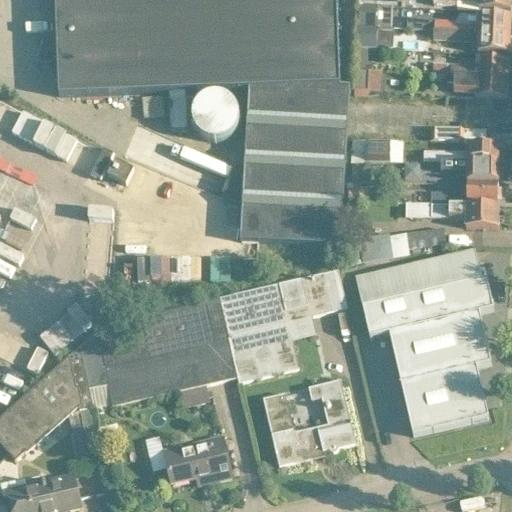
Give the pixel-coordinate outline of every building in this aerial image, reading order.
[(55,0),(59,99),(168,95),(187,94),(250,92),(241,244),(341,250),(350,90),(341,90),(337,0),(55,0)] [(381,9),(381,0),(360,0),(360,8),(364,9),(381,9)] [(433,0),(433,7),(456,9),(457,6),(480,6),(480,12),(511,13),(511,0),(433,0)] [(360,8),(359,29),(390,31),(392,10),(379,9),(364,9),(360,8)] [(480,17),(480,26),(410,23),(410,32),(432,33),(510,38),(511,19),(480,17)] [(387,33),(356,29),(354,49),(385,52),(387,33)] [(478,55),(509,57),(510,38),(432,33),(432,44),(479,46),(478,55)] [(356,51),(354,72),(367,73),(368,52),(356,51)] [(478,60),(477,69),(433,67),(432,75),(450,76),(450,78),(508,81),(509,62),(478,60)] [(382,74),(367,73),(355,72),(354,91),(367,92),(367,93),(380,94),(382,74)] [(454,97),(507,100),(508,81),(450,78),(447,77),(446,85),(454,86),(454,97)] [(168,95),(170,133),(188,132),(187,94),(168,95)] [(431,132),(431,144),(466,144),(466,133),(431,132)] [(351,143),(351,165),(352,165),(363,165),(368,165),(369,143),(351,143)] [(391,166),(391,143),(369,143),(368,165),(391,166)] [(424,165),(424,166),(499,166),(499,148),(468,147),(468,157),(424,156),(424,165)] [(126,188),(134,172),(116,162),(108,178),(126,188)] [(466,185),(499,185),(499,166),(424,166),(424,165),(409,166),(409,176),(424,176),(424,175),(466,175),(466,185)] [(467,196),(432,195),(432,207),(498,208),(498,189),(468,189),(467,196)] [(467,231),(498,231),(498,208),(432,207),(397,206),(397,220),(467,221),(467,231)] [(363,266),(408,258),(407,252),(445,246),(443,231),(359,245),(363,266)] [(356,281),(370,342),(390,337),(479,316),(490,314),(475,253),(356,281)] [(337,273),(235,297),(218,302),(236,382),(238,382),(239,385),(300,373),(294,344),(317,339),(313,321),(347,314),(337,273)] [(107,328),(99,334),(81,350),(91,392),(109,388),(113,410),(181,396),(184,410),(210,405),(207,388),(236,382),(218,302),(206,305),(107,328)] [(479,316),(390,337),(401,387),(476,370),(490,366),(479,316)] [(91,392),(81,350),(68,361),(0,421),(0,447),(15,464),(72,414),(73,419),(69,420),(80,470),(104,465),(89,392),(91,392)] [(488,421),(476,370),(401,387),(414,439),(488,421)] [(356,448),(341,384),(308,392),(312,404),(321,402),(327,427),(294,434),(285,396),(263,401),(275,451),(279,470),(308,463),(310,462),(311,460),(312,458),(309,449),(321,446),(323,455),(330,454),(330,455),(332,457),(334,457),(336,457),(338,456),(339,454),(339,452),(356,448)] [(116,428),(100,432),(103,448),(119,444),(116,428)] [(210,486),(232,481),(223,441),(165,455),(172,487),(209,479),(210,486)] [(0,488),(3,500),(9,499),(12,511),(78,511),(81,511),(74,479),(43,486),(44,491),(28,494),(25,482),(0,488)]
